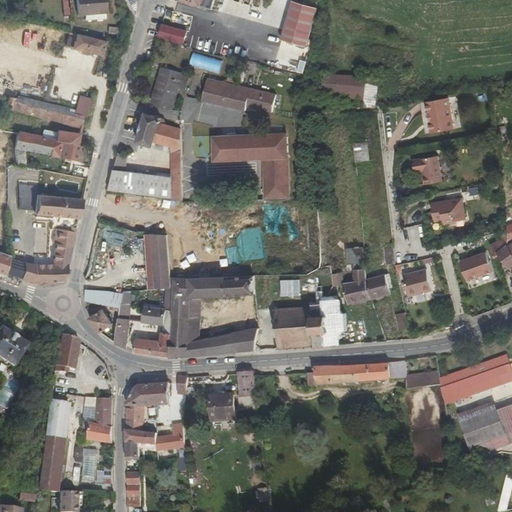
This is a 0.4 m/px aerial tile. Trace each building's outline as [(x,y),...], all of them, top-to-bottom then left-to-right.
[(104,14),(105,14),(104,0),(75,0),(77,15),(84,15),(84,20),(104,19),(104,14)] [(179,0),(180,2),(211,10),(214,0),(179,0)] [(317,6),(295,0),(291,0),(281,37),(306,45),(317,6)] [(162,24),(159,36),(187,43),(190,32),(162,24)] [(100,56),(104,44),(104,41),(70,33),(68,32),(65,46),(71,47),(71,49),(100,56)] [(211,52),(222,54),(225,40),(213,37),(211,52)] [(179,88),(186,89),(190,74),(164,67),(154,103),(173,107),(179,88)] [(234,81),(236,75),(229,73),(227,80),(234,81)] [(321,94),(365,98),(365,96),(377,97),(379,77),(322,73),(321,94)] [(203,100),(247,111),(248,107),(272,112),(276,94),(208,79),(203,100)] [(187,90),(186,89),(179,88),(173,107),(181,109),(187,90)] [(86,116),(90,97),(79,94),(76,109),(75,114),(83,115),(86,116)] [(80,127),(83,115),(75,114),(69,112),(69,108),(21,97),(21,101),(16,99),(8,97),(7,100),(6,104),(12,106),(11,110),(80,127)] [(449,97),(426,101),(431,131),(454,128),(449,97)] [(145,113),(136,142),(171,152),(172,173),(172,197),(183,198),(182,128),(169,124),(166,119),(145,113)] [(0,147),(5,148),(7,165),(16,165),(16,164),(14,150),(18,133),(0,129),(0,147)] [(287,131),(230,134),(230,142),(257,141),(258,157),(265,157),(266,195),(291,194),(287,131)] [(77,145),(79,135),(56,132),(55,141),(18,133),(14,150),(16,164),(26,166),(24,151),(58,157),(62,142),(77,145)] [(213,159),(258,157),(257,141),(230,142),(230,134),(213,134),(213,159)] [(82,146),(77,145),(62,142),(58,157),(79,161),(82,146)] [(368,142),(354,144),(355,162),(370,160),(368,142)] [(120,153),(115,169),(126,170),(129,155),(120,153)] [(439,155),(417,159),(419,171),(424,170),(426,184),(444,181),(439,155)] [(86,179),(89,167),(73,163),(70,175),(86,179)] [(126,170),(115,169),(109,190),(138,193),(141,172),(126,170)] [(141,172),(138,193),(172,197),(172,173),(151,170),(150,173),(141,172)] [(82,199),(20,193),(20,208),(34,210),(34,214),(78,219),(82,199)] [(464,200),(433,204),(436,222),(444,221),(446,226),(456,224),(456,220),(467,218),(464,200)] [(65,283),(76,232),(58,230),(52,262),(54,264),(36,265),(33,282),(43,283),(65,283)] [(146,234),(149,289),(157,288),(153,233),(146,234)] [(161,288),(172,287),(167,234),(153,233),(157,288),(161,288)] [(509,245),(508,237),(491,245),(495,255),(499,253),(509,245)] [(396,262),(394,245),(384,246),(386,264),(396,262)] [(511,265),(511,249),(509,245),(499,253),(509,268),(511,265)] [(356,280),(344,283),(345,284),(350,303),(372,298),(367,278),(364,246),(346,248),(348,264),(354,263),(356,280)] [(494,272),(487,252),(461,261),(467,280),(494,272)] [(0,272),(3,273),(9,257),(0,253),(0,272)] [(3,273),(20,279),(24,261),(9,257),(3,273)] [(20,279),(33,282),(36,265),(24,261),(20,279)] [(220,276),(199,277),(175,277),(174,287),(173,309),(172,325),(172,332),(171,356),(255,350),(259,328),(231,333),(200,339),(190,340),(192,297),(209,296),(255,294),(254,275),(245,275),(245,270),(235,270),(235,276),(220,276)] [(428,270),(405,275),(410,296),(433,291),(428,270)] [(342,272),(332,273),(333,286),(339,285),(345,284),(344,283),(342,272)] [(367,278),(372,298),(390,293),(389,291),(386,276),(385,274),(367,278)] [(339,285),(333,286),(327,297),(327,299),(331,299),(339,285)] [(173,309),(174,287),(172,287),(161,288),(160,303),(167,303),(167,308),(173,309)] [(111,305),(122,307),(122,305),(124,293),(106,290),(87,288),(87,301),(111,305)] [(124,291),(124,293),(122,305),(129,306),(129,304),(131,304),(134,290),(124,291)] [(190,340),(200,339),(199,331),(208,329),(209,296),(192,297),(190,340)] [(329,346),(332,345),(332,342),(337,338),(338,331),(341,329),(344,326),(344,321),(343,316),(338,312),(338,305),(335,301),(331,299),(327,299),(327,297),(324,298),(324,300),(315,301),(315,298),(312,298),(312,301),(307,301),(307,305),(281,307),(280,304),(276,304),(276,308),(272,308),(272,312),(276,312),(277,319),(273,320),(273,324),(277,323),(278,330),(274,330),(274,336),(278,335),(279,344),(275,345),(275,349),(279,348),(279,350),(282,350),(282,348),(289,348),(290,350),(293,350),(293,348),(304,347),(305,349),(309,348),(309,346),(315,346),(316,348),(320,348),(320,347),(326,346),(326,347),(329,347),(329,346)] [(142,321),(163,324),(165,324),(167,309),(167,308),(145,305),(142,321)] [(165,324),(172,325),(173,309),(167,308),(167,309),(165,324)] [(91,318),(101,333),(114,322),(104,309),(91,318)] [(396,314),(398,324),(396,324),(397,329),(410,327),(407,312),(396,314)] [(117,344),(129,348),(131,319),(121,318),(117,338),(117,344)] [(200,339),(231,333),(230,324),(208,329),(199,331),(200,339)] [(26,345),(0,328),(0,358),(12,366),(26,345)] [(134,350),(171,356),(172,332),(162,332),(161,339),(157,339),(157,340),(151,340),(150,341),(137,338),(134,350)] [(79,338),(60,334),(54,361),(52,373),(64,375),(65,369),(74,371),(79,341),(79,338)] [(108,338),(117,344),(117,338),(111,335),(108,338)] [(496,369),(509,365),(506,358),(494,363),(496,369)] [(390,363),(391,379),(406,378),(406,375),(404,362),(390,363)] [(315,373),(308,374),(309,386),(391,379),(390,363),(315,367),(315,373)] [(455,402),(502,385),(511,381),(511,372),(509,365),(496,369),(468,379),(449,386),(455,402)] [(446,377),(449,386),(468,379),(464,370),(446,377)] [(406,375),(406,378),(407,389),(440,384),(438,371),(406,375)] [(254,372),(238,372),(241,406),(258,405),(255,377),(254,372)] [(187,382),(179,383),(179,395),(186,396),(187,382)] [(170,405),(170,383),(157,384),(140,386),(136,389),(127,407),(127,419),(143,424),(145,406),(170,405)] [(234,395),(211,397),(213,421),(235,419),(234,395)] [(113,443),(113,399),(94,399),(94,414),(94,423),(88,423),(88,440),(113,443)] [(458,414),(461,423),(497,410),(494,402),(458,414)] [(458,412),(471,408),(469,403),(457,407),(458,412)] [(461,423),(470,448),(505,436),(511,433),(511,405),(497,410),(461,423)] [(178,409),(176,425),(183,424),(185,409),(178,409)] [(143,424),(127,419),(127,442),(140,443),(157,446),(157,437),(158,433),(143,431),(143,424)] [(174,435),(157,437),(157,446),(158,450),(186,447),(183,424),(176,425),(173,425),(174,435)] [(63,429),(45,426),(37,490),(58,492),(65,440),(62,439),(63,429)] [(473,458),(509,445),(505,436),(470,448),(473,458)] [(140,443),(127,442),(127,461),(140,460),(140,443)] [(180,471),(188,470),(187,456),(179,457),(180,471)] [(113,483),(113,468),(98,467),(98,483),(113,483)] [(140,471),(127,472),(128,508),(141,508),(140,471)] [(511,475),(506,475),(501,510),(509,511),(511,490),(511,475)] [(76,511),(77,492),(60,492),(59,511),(76,511)] [(34,501),(34,494),(19,493),(18,500),(34,501)]
